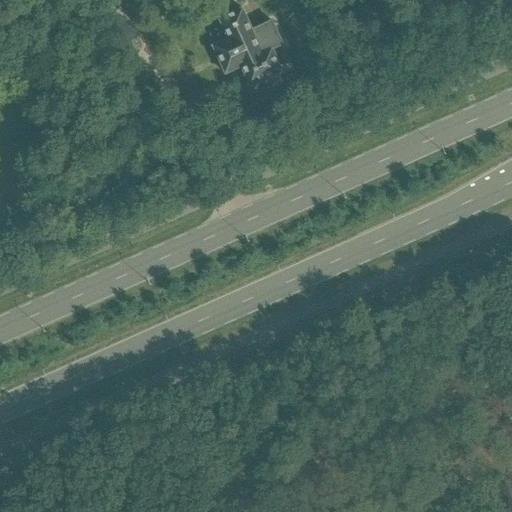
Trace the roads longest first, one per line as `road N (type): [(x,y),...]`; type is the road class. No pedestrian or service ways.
road 1 (primary): [(0,411),(511,180)]
road 2 (primary): [(511,103),(0,330)]
